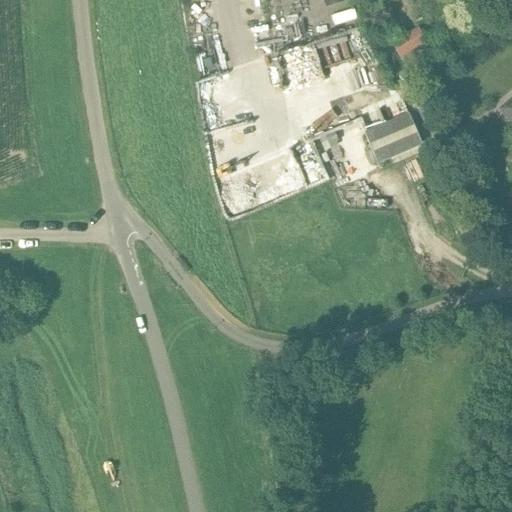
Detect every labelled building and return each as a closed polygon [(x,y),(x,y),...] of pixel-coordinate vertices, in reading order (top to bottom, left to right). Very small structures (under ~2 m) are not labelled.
[(272,20),(248,28),(254,47),(278,39),(272,20)] [(423,28),(392,40),(398,56),(429,45),(423,28)] [(511,98),(500,109),(511,122),(511,98)] [(447,100),(439,107),(452,120),(459,112),(447,100)] [(381,163),(428,146),(415,111),(368,129),(381,163)]
